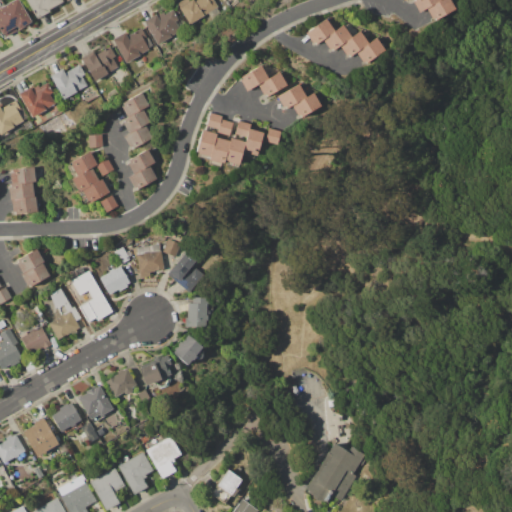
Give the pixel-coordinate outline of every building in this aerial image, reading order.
[(0,0),(4,6),(13,0),(19,0),(31,21),(31,22),(18,30),(17,29),(7,35),(5,36),(4,34),(2,35),(0,31),(0,0)] [(26,0),(61,0),(62,1),(50,8),(51,10),(36,18),(26,0)] [(188,24),(175,3),(180,0),(212,0),(217,7),(216,7),(219,12),(211,16),(209,11),(188,24)] [(413,0),(439,0),(426,8),(419,11),(413,0)] [(426,8),(439,0),(450,0),(455,8),(435,18),(434,16),(431,17),(426,8)] [(143,21),(156,13),(156,15),(163,11),(164,13),(172,9),(178,19),(175,20),(181,30),(156,44),(143,21)] [(306,32),(326,18),(335,30),(322,39),(315,44),(306,32)] [(322,39),(335,30),(343,25),(351,37),(339,45),(330,51),(322,39)] [(112,39),(124,32),(126,35),(129,33),(129,34),(140,27),(152,45),(148,47),(149,49),(127,63),(112,39)] [(339,45),(351,37),(360,31),(368,43),(356,52),(348,57),(339,45)] [(356,52),(368,43),(376,38),(384,50),(364,64),(356,52)] [(80,58),(94,49),(96,53),(108,45),(115,56),(112,58),(118,67),(108,73),(95,82),(80,58)] [(50,76),(64,68),(66,72),(79,64),(85,75),(83,76),(88,85),(63,99),(50,76)] [(239,77),(261,65),(268,78),(257,85),(247,90),(239,77)] [(257,85),(268,78),(279,72),(285,85),(264,98),(257,85)] [(18,94),(36,82),(39,87),(47,83),(53,93),(50,95),(55,104),(32,118),(18,94)] [(277,95),(299,83),(306,96),(291,105),(285,109),(277,95)] [(291,105),(306,96),(313,92),(321,105),(298,118),(291,105)] [(121,103),(141,93),(148,106),(143,109),(128,117),(121,103)] [(0,105),(2,108),(16,100),(21,110),(18,111),(24,121),(0,135),(0,105)] [(122,120),(128,117),(143,109),(150,122),(145,125),(129,134),(122,120)] [(210,112),(221,115),(220,117),(217,129),(206,125),(210,112)] [(232,121),(228,135),(216,131),(217,129),(220,117),(232,121)] [(238,120),(250,123),(248,128),(246,137),(234,133),(238,120)] [(123,137),(129,134),(145,125),(152,138),(133,148),(132,146),(129,148),(123,137)] [(268,127),(280,131),(277,143),(264,140),(268,127)] [(248,128),(263,132),(256,155),(254,155),(253,157),(242,154),(245,141),(246,137),(248,128)] [(202,129),(216,133),(215,136),(208,159),(198,156),(199,153),(195,152),(202,129)] [(88,135),(102,134),(103,147),(88,148),(88,135)] [(215,136),(230,141),(224,160),(222,165),(219,164),(218,166),(207,163),(208,159),(215,136)] [(231,137),(245,141),(242,154),(237,167),(226,164),(227,161),(224,160),(230,141),(231,137)] [(128,160),(147,149),(155,162),(150,165),(135,173),(128,160)] [(67,166),(71,164),(70,162),(90,152),(97,165),(95,166),(92,168),(73,177),(67,166)] [(95,166),(97,165),(107,159),(114,170),(101,177),(95,166)] [(128,177),(135,173),(150,165),(157,178),(135,190),(128,177)] [(11,169),(34,167),(35,174),(36,182),(33,182),(11,185),(11,169)] [(92,168),(98,181),(79,192),(78,190),(74,192),(68,180),(73,177),(92,168)] [(79,192),(98,181),(102,179),(109,192),(89,203),(88,200),(85,202),(79,192)] [(11,185),(10,185),(11,200),(35,197),(33,182),(11,185)] [(100,201),(111,195),(117,206),(106,212),(100,201)] [(11,200),(35,197),(37,212),(13,215),(11,200)] [(168,238),(180,244),(175,257),(162,251),(168,238)] [(132,248),(160,243),(164,270),(160,270),(161,272),(152,274),(152,271),(150,272),(150,276),(140,278),(137,256),(133,257),(132,248)] [(122,247),(129,259),(123,263),(118,255),(116,256),(114,251),(122,247)] [(16,260),(35,249),(42,262),(41,262),(23,272),(16,260)] [(187,251),(197,260),(188,270),(191,272),(194,268),(201,274),(198,278),(199,280),(189,292),(167,274),(187,251)] [(41,262),(49,276),(28,287),(20,274),(23,272),(41,262)] [(75,270),(82,266),(84,271),(78,274),(75,270)] [(119,266),(129,282),(126,284),(127,286),(119,291),(118,289),(109,294),(99,278),(109,272),(108,271),(112,268),(113,270),(119,266)] [(88,270),(109,307),(111,305),(118,317),(111,321),(108,317),(100,321),(98,319),(97,320),(96,318),(87,323),(78,307),(92,299),(87,291),(79,295),(70,281),(88,270)] [(0,290),(6,287),(11,297),(0,303),(0,290)] [(60,288),(71,308),(73,306),(80,318),(76,321),(79,327),(56,340),(47,323),(58,317),(57,316),(66,311),(62,304),(55,307),(49,294),(60,288)] [(209,298),(209,305),(207,305),(205,326),(191,325),(191,327),(184,327),(185,317),(188,317),(188,303),(191,303),(192,297),(209,298)] [(20,337),(41,326),(51,344),(30,356),(20,337)] [(0,332),(9,328),(18,343),(14,345),(22,358),(18,360),(19,362),(11,367),(10,364),(1,370),(0,368),(0,347),(1,347),(0,345),(0,341),(3,340),(0,334),(0,332)] [(172,353),(175,349),(173,348),(179,341),(181,342),(187,335),(202,347),(187,365),(172,353)] [(138,365),(155,359),(154,358),(162,355),(163,357),(167,355),(171,364),(168,365),(171,373),(162,376),(163,378),(145,385),(138,365)] [(106,381),(118,374),(117,371),(121,369),(123,371),(127,369),(136,385),(130,388),(132,390),(125,394),(123,392),(114,397),(106,381)] [(292,385),(296,388),(291,395),(286,391),(292,385)] [(78,397),(86,393),(85,391),(95,386),(96,388),(100,386),(112,409),(100,416),(98,414),(89,418),(78,397)] [(137,393),(144,389),(151,402),(144,406),(137,393)] [(50,415),(59,410),(58,408),(66,404),(67,406),(71,404),(80,420),(60,431),(50,415)] [(22,431),(34,424),(33,422),(42,417),(54,437),(57,435),(60,440),(57,442),(58,443),(37,456),(22,431)] [(80,427),(89,422),(98,436),(89,441),(80,427)] [(96,430),(101,427),(104,433),(99,436),(96,430)] [(15,434),(25,451),(23,452),(25,457),(21,459),(17,461),(15,458),(3,464),(0,458),(0,442),(6,439),(5,438),(11,434),(11,436),(15,434)] [(146,450),(170,436),(181,455),(174,459),(175,461),(172,463),(176,470),(162,478),(146,450)] [(334,442),(350,452),(352,448),(367,456),(339,501),(331,496),(326,504),(304,490),(334,442)] [(118,466),(142,452),(153,470),(145,475),(147,477),(143,479),(148,486),(133,494),(118,466)] [(33,470),(38,466),(43,476),(38,479),(33,470)] [(87,478),(96,473),(97,476),(114,467),(130,496),(105,510),(87,478)] [(228,470),(241,480),(225,504),(211,494),(228,470)] [(69,511),(61,497),(62,496),(57,489),(80,476),(84,483),(86,483),(96,501),(84,507),(87,511),(69,511)] [(32,511),(57,497),(65,511),(32,511)] [(232,511),(243,499),(258,511),(257,511),(232,511)]
